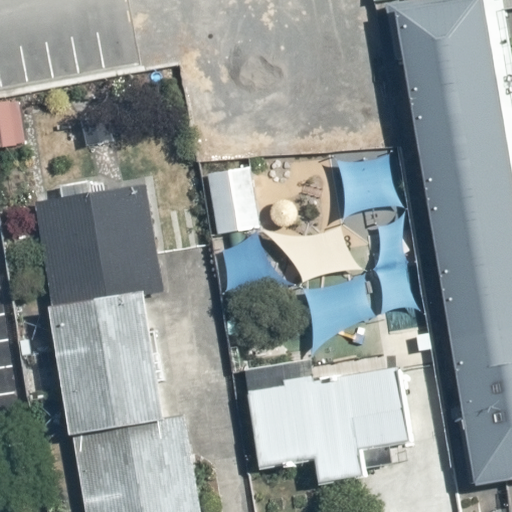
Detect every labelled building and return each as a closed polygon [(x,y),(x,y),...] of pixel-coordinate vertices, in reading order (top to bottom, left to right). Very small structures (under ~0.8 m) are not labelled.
[(150,0),(154,20),(208,11),(205,0),(150,0)] [(478,0),(435,0),(390,8),(399,63),(407,61),(481,493),(511,487),(511,140),(488,0),(486,0),(479,1),(478,0)] [(18,95),(0,97),(0,150),(27,147),(18,95)] [(227,115),(190,122),(197,160),(234,152),(227,115)] [(260,227),(250,165),(205,172),(215,235),(260,227)] [(149,184),(33,204),(85,511),(203,511),(188,418),(171,421),(150,297),(168,294),(149,184)] [(314,362),(246,372),(262,472),(317,464),(321,488),(369,481),(365,452),(413,445),(401,370),(317,383),(314,362)]
